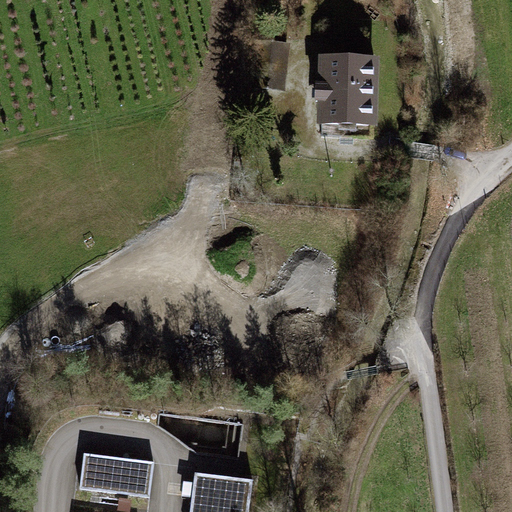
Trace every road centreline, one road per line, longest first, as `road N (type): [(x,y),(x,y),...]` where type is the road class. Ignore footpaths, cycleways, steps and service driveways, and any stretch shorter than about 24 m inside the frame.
road 1 (unclassified): [(511,153),(467,203),(429,285),(424,360),(443,511)]
road 2 (track): [(242,0),(219,71),(202,91),(146,115),(0,149)]
road 3 (track): [(425,370),(383,413),(362,456),(350,511)]
